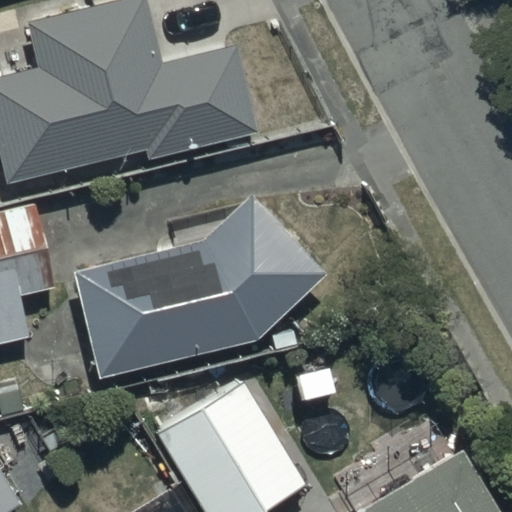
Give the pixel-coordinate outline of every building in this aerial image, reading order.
[(130,0),(108,0),(13,20),(24,74),(0,78),(0,178),(135,149),(137,160),(242,138),(223,47),(144,64),(130,0)] [(184,240),(54,271),(80,379),(235,343),(308,275),(233,194),(184,240)] [(22,206),(0,210),(0,344),(13,342),(5,301),(39,294),(22,206)] [(228,380),(142,434),(190,511),(241,511),(292,481),(228,380)] [(483,511),(445,448),(337,511),(483,511)] [(0,484),(0,511),(1,511),(13,506),(0,484)]
